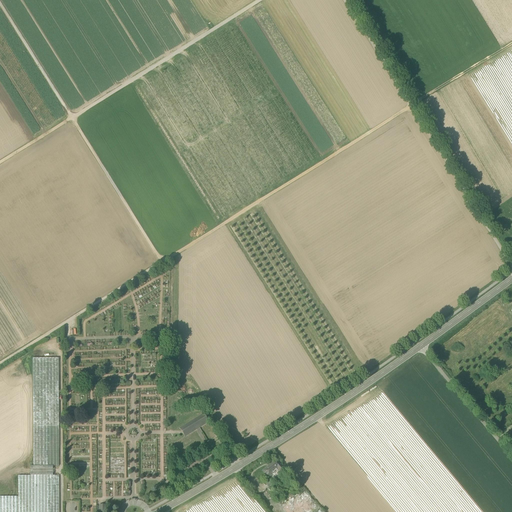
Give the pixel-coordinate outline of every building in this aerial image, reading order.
[(33,358),(33,426),(59,426),(59,358),(33,358)] [(182,427),(188,436),(209,423),(203,414),(182,427)] [(59,466),(59,426),(33,426),(33,466),(53,466),(59,466)] [(188,436),(182,427),(180,428),(185,437),(188,436)] [(263,472),(267,477),(273,472),(274,474),(278,471),(281,475),(286,471),(277,460),(263,472)] [(30,466),(30,476),(53,475),(53,466),(33,466),(30,466)] [(59,511),(59,475),(53,475),(30,476),(18,476),(18,497),(0,496),(0,511),(59,511)] [(265,484),(269,489),(274,485),(270,480),(265,484)] [(323,511),(303,488),(281,506),(285,511),(323,511)]
